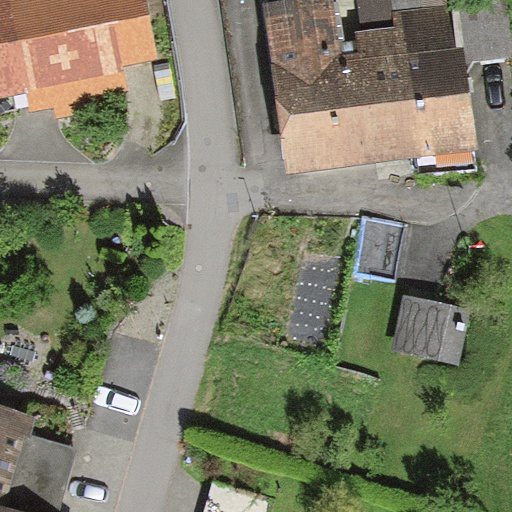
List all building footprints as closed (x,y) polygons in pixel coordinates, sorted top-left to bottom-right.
[(0,0),(0,104),(28,98),(32,113),(55,108),(57,117),(102,107),(127,89),(123,71),(161,63),(146,0),(0,0)] [(270,31),(291,178),(478,152),(463,46),(455,47),(448,0),(363,0),(368,33),(343,36),(338,0),(291,0),(266,4),(270,31)] [(466,61),(511,59),(508,1),(463,3),(466,61)] [(464,309),(399,300),(392,351),(456,360),(464,309)] [(31,425),(0,416),(0,511),(59,511),(77,452),(27,438),(31,425)] [(273,511),(277,503),(217,485),(208,511),(273,511)]
